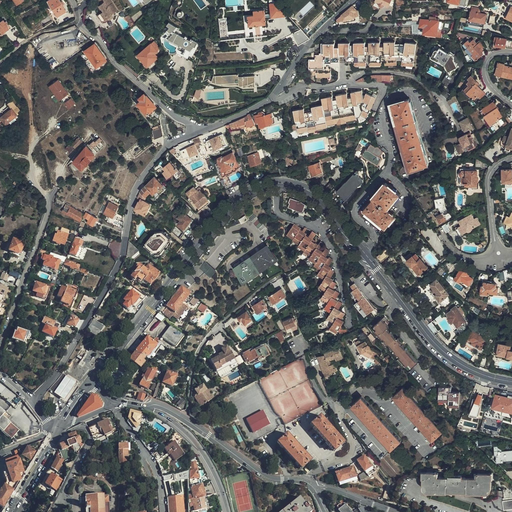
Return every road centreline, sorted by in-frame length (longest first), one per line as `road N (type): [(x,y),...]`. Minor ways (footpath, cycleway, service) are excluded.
road 1 (primary): [(90,381),(234,203),(277,182),(302,187),(332,211),(439,348),(472,370),(511,381)]
road 2 (unclassified): [(32,401),(114,271),(142,175),(168,145),(197,131)]
road 3 (unclassified): [(197,131),(271,97),(352,0)]
road 4 (residential): [(146,406),(184,417),(269,479),(311,484)]
road 5 (residential): [(78,22),(197,131)]
road 6 (unknown): [(185,263),(198,267),(230,228),(249,225),(254,241),(232,256),(218,286)]
road 7 (residential): [(0,347),(50,199)]
road 8 (residential): [(146,406),(192,441),(225,511)]
road 9 (residential): [(113,401),(158,476),(162,511)]
road 10 (residential): [(511,253),(498,254),(487,181),(496,164),(511,157)]
